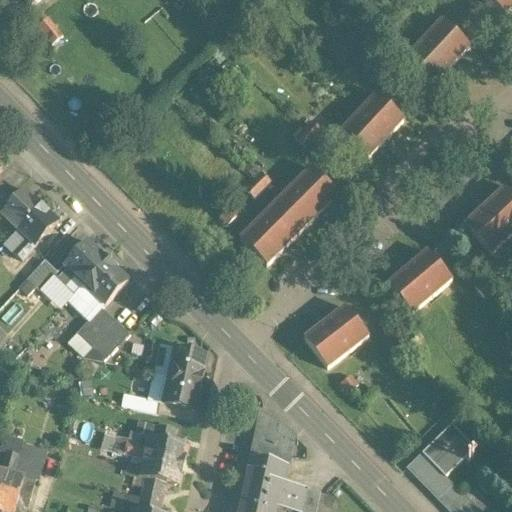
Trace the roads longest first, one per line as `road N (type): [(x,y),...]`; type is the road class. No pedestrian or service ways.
road 1 (residential): [(511,85),(238,348)]
road 2 (residential): [(238,348),(0,105)]
road 3 (residential): [(398,511),(249,360)]
road 4 (residential): [(219,511),(205,476),(223,387),(249,360)]
